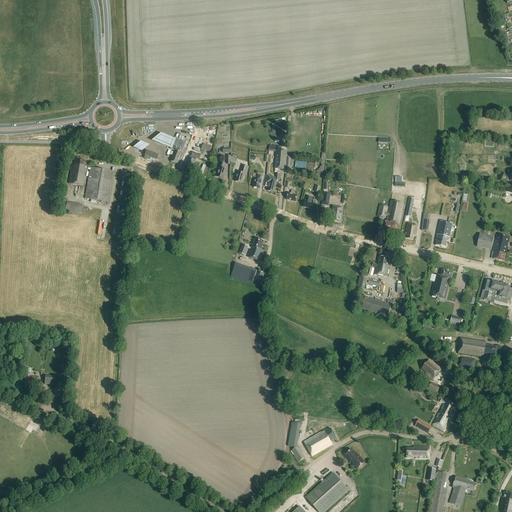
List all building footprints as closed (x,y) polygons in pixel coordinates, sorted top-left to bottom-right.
[(167,137),(161,134),(151,142),(162,146),(171,150),(175,140),(167,137)] [(173,156),(171,162),(177,164),(183,150),(186,143),(175,139),(175,140),(171,150),(175,152),(173,156)] [(145,145),(140,143),(132,149),(137,151),(142,153),(144,151),(149,147),(145,145)] [(212,146),(203,143),(201,149),(210,152),(212,146)] [(285,169),(286,151),(281,150),(277,150),(275,168),(285,169)] [(146,152),(145,156),(143,158),(144,159),(145,160),(146,160),(147,160),(148,161),(149,161),(150,161),(150,159),(156,162),(158,157),(158,156),(146,152)] [(200,160),(201,156),(193,153),(191,159),(190,159),(187,167),(193,169),(196,161),(195,161),(196,158),(200,160)] [(324,174),(326,154),(322,154),(321,164),(322,164),(321,167),(320,167),(320,169),(319,169),(319,170),(317,170),(316,172),(317,172),(317,173),(324,174)] [(109,203),(114,172),(86,167),(87,164),(85,164),(86,161),(74,159),(73,165),(71,167),(69,184),(83,186),(86,170),(90,170),(85,199),(109,203)] [(223,179),(226,170),(224,169),(225,164),(220,162),(218,168),(219,168),(216,177),(223,179)] [(246,176),(249,168),(242,166),(240,173),(238,172),(234,182),(242,184),(245,175),(246,176)] [(266,182),(266,183),(270,184),(269,188),(268,191),(274,193),(277,182),(277,181),(281,181),(281,174),(276,174),(276,178),(268,176),(266,182)] [(253,187),(260,189),(262,181),(263,176),(259,175),(257,180),(255,180),(254,180),(254,183),(253,187)] [(292,190),(290,195),(288,194),(286,200),(295,203),(296,196),(294,195),(296,191),(292,190)] [(311,210),(314,199),(310,198),(308,203),(304,201),(303,208),(311,210)] [(409,198),(405,216),(410,217),(414,199),(409,198)] [(67,212),(83,214),(84,204),(68,202),(67,212)] [(386,216),(388,216),(386,222),(385,222),(383,230),(393,233),(395,225),(399,225),(403,205),(391,202),(388,213),(387,213),(388,207),(380,206),(378,217),(386,218),(386,216)] [(340,223),(342,208),(333,207),(332,215),(332,222),(340,223)] [(452,225),(440,222),(436,240),(436,241),(437,241),(436,246),(446,248),(447,243),(447,242),(449,242),(452,225)] [(414,234),(416,235),(417,226),(407,224),(406,231),(407,231),(407,234),(405,234),(404,238),(412,240),(413,239),(414,234)] [(480,234),(477,247),(491,250),(494,237),(480,234)] [(510,238),(497,235),(492,259),(503,262),(505,255),(506,255),(507,253),(508,249),(510,238)] [(255,238),(252,248),(249,247),(243,244),(239,254),(245,256),(248,249),(250,250),(247,257),(260,262),(263,251),(260,250),(263,242),(255,238)] [(388,278),(390,268),(388,267),(390,259),(380,257),(378,264),(376,265),(374,275),(388,278)] [(253,284),(258,270),(237,263),(232,277),(253,284)] [(452,279),(454,273),(442,271),(441,277),(436,275),(435,280),(436,280),(435,283),(435,282),(431,297),(446,300),(451,279),(452,279)] [(379,288),(380,282),(360,277),(357,288),(364,289),(365,285),(379,288)] [(481,298),(484,299),(484,300),(490,302),(491,300),(508,304),(509,300),(511,301),(511,297),(511,289),(510,289),(508,286),(492,281),(492,282),(488,281),(485,291),(483,291),(481,298)] [(375,300),(365,297),(362,309),(387,317),(391,305),(381,302),(382,300),(375,298),(375,300)] [(461,318),(452,316),(450,325),(459,327),(461,318)] [(423,321),(423,328),(439,329),(440,323),(423,321)] [(459,355),(484,358),(483,362),(486,363),(487,357),(496,359),(497,349),(486,347),(486,343),(461,339),(459,355)] [(476,360),(462,357),(460,368),(474,370),(476,360)] [(432,380),(440,371),(437,368),(438,367),(433,363),(432,364),(429,361),(422,369),(427,374),(426,375),(432,380)] [(39,377),(32,376),(30,376),(30,374),(26,374),(25,383),(33,385),(33,386),(38,387),(39,377)] [(55,376),(45,375),(44,384),(55,385),(55,376)] [(440,387),(431,383),(429,388),(437,393),(440,387)] [(447,401),(446,402),(441,400),(440,402),(445,404),(433,424),(444,430),(448,423),(446,421),(447,419),(449,420),(454,412),(452,412),(456,406),(447,401)] [(39,418),(36,424),(41,427),(44,421),(39,418)] [(427,425),(416,421),(414,427),(425,431),(427,425)] [(330,442),(336,438),(331,429),(328,431),(327,430),(304,443),(312,457),(332,445),(330,442)] [(289,437),(288,447),(296,448),(297,448),(298,439),(290,437),(289,437)] [(429,459),(430,447),(414,447),(414,449),(407,448),(407,459),(413,459),(413,457),(416,457),(416,459),(429,459)] [(296,448),(291,452),(298,463),(304,459),(297,448),(296,448)] [(358,468),(364,463),(356,453),(355,454),(351,450),(345,456),(354,466),(355,465),(358,468)] [(429,468),(427,480),(434,482),(435,475),(436,475),(436,473),(435,473),(436,470),(429,468)] [(404,476),(404,470),(400,470),(398,480),(402,481),(402,484),(406,485),(407,476),(404,476)] [(435,486),(445,488),(446,483),(445,483),(447,474),(446,474),(446,472),(442,471),(441,473),(437,472),(435,486)] [(333,473),(305,498),(318,511),(324,511),(349,490),(333,473)] [(454,486),(455,486),(450,503),(461,507),(466,490),(468,491),(469,489),(475,492),(477,485),(471,483),(471,481),(457,477),(454,486)] [(502,502),(499,511),(511,511),(511,494),(505,493),(504,499),(502,502)]
